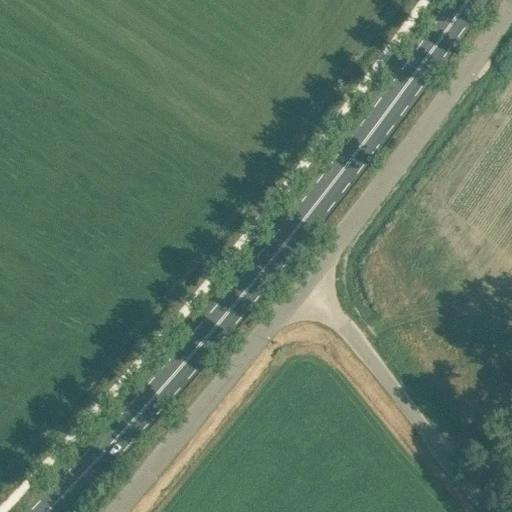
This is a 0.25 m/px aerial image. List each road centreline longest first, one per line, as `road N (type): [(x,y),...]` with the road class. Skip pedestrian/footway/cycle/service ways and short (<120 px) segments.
road 1 (primary): [(56,511),(274,264),(467,0)]
road 2 (unclassified): [(313,294),(511,7)]
road 3 (unclassified): [(123,511),(313,294)]
road 4 (unclassified): [(484,511),(313,294)]
